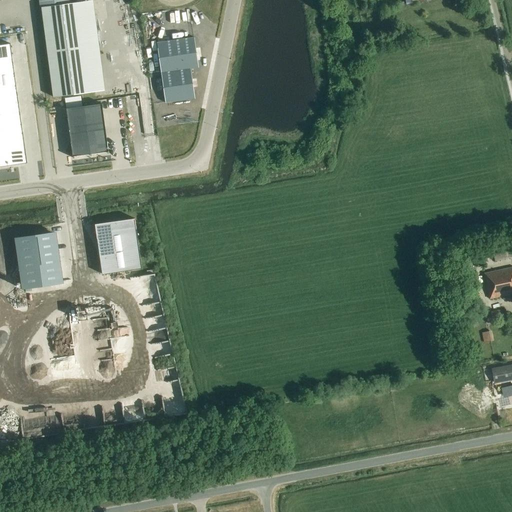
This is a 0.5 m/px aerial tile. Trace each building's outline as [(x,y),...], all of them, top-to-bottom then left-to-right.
[(69,4),(41,7),(53,97),(94,92),(82,2),(69,4)] [(194,38),(157,43),(161,73),(191,69),(199,68),(194,38)] [(10,44),(0,45),(0,166),(27,163),(10,44)] [(191,69),(161,73),(165,103),(187,100),(195,99),(191,69)] [(165,103),(157,104),(161,134),(191,130),(187,100),(165,103)] [(99,104),(63,108),(69,156),(105,151),(99,104)] [(135,219),(95,224),(95,225),(93,231),(96,232),(102,275),(142,269),(135,219)] [(57,229),(15,236),(24,289),(66,283),(57,229)] [(511,255),(509,242),(491,246),(495,262),(511,257),(511,255)] [(511,267),(484,274),(490,299),(511,294),(511,267)] [(505,309),(491,312),(492,318),(506,315),(505,309)] [(482,333),(484,342),(493,341),(491,331),(482,333)] [(511,364),(491,368),(494,384),(511,380),(511,364)]
